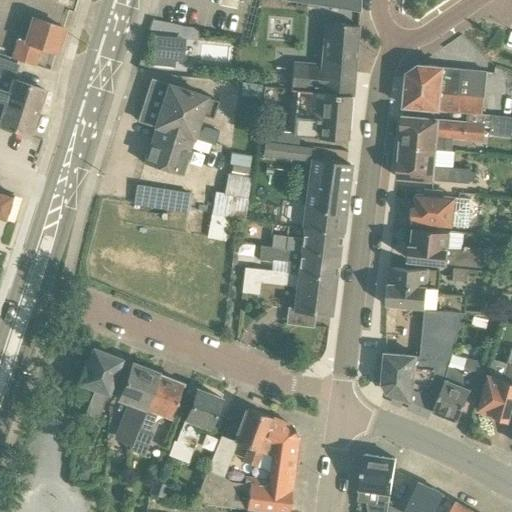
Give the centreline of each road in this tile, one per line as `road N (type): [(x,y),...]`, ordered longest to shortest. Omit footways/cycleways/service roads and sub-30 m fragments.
road 1 (primary): [(0,379),(122,0)]
road 2 (residential): [(343,393),(380,77),(394,45)]
road 3 (residential): [(343,393),(265,378),(77,301)]
road 4 (residential): [(511,486),(419,439),(340,415)]
